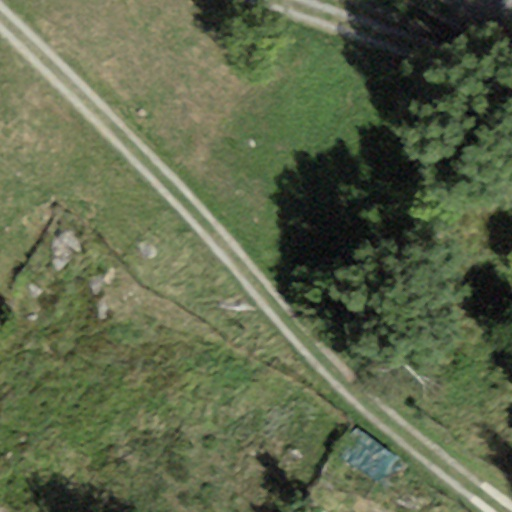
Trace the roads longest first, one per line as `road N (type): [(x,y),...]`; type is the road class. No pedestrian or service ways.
road 1 (track): [(491,511),(432,470),(202,254),(92,130),(0,43)]
road 2 (track): [(511,96),(234,0)]
